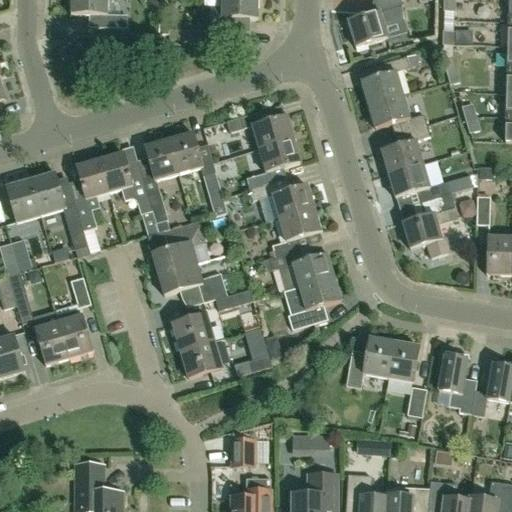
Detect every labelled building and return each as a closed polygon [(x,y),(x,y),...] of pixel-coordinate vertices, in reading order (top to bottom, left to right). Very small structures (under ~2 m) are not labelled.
[(108,0),(71,0),(71,17),(90,17),(89,30),(119,30),(119,18),(107,18),(108,0)] [(258,22),(258,0),(222,0),(222,9),(211,9),(210,33),(249,34),(250,21),(258,22)] [(403,19),(400,0),(372,0),(372,16),(347,23),(355,49),(388,40),(384,25),(403,19)] [(443,0),(443,13),(444,13),(454,13),(454,0),(443,0)] [(169,37),(169,27),(160,27),(160,37),(169,37)] [(454,48),(454,47),(454,33),(443,33),(443,47),(454,48)] [(361,84),(368,108),(403,98),(396,74),(420,67),(417,63),(420,62),(418,56),(374,69),(377,79),(361,84)] [(446,74),(456,71),(452,58),(442,61),(446,74)] [(456,71),(446,74),(450,87),(460,84),(456,71)] [(391,127),(394,138),(426,129),(423,117),(409,121),(403,98),(368,108),(375,131),(391,127)] [(466,122),(476,120),(472,106),(462,109),(466,122)] [(258,152),(294,142),(287,118),(270,123),(267,112),(227,124),(230,135),(252,128),(258,152)] [(476,120),(466,122),(470,136),(480,132),(476,120)] [(388,177),(423,167),(416,144),(429,140),(426,129),(394,138),(397,149),(381,153),(388,177)] [(169,143),(179,177),(203,170),(193,136),(169,143)] [(250,192),(287,181),(286,177),(284,170),(301,165),(294,142),(258,152),(265,176),(247,182),(250,192)] [(179,177),(169,143),(145,150),(154,177),(156,184),(179,177)] [(152,214),(147,196),(144,188),(134,191),(123,156),(99,163),(109,196),(122,192),(123,196),(126,198),(129,198),(135,197),(141,217),(152,214)] [(97,200),(109,196),(99,163),(76,169),(79,177),(87,204),(76,207),(79,220),(84,234),(94,231),(88,210),(96,208),(98,206),(98,204),(97,200)] [(409,196),(412,207),(450,196),(447,185),(430,190),(425,177),(423,167),(388,177),(395,201),(409,196)] [(228,216),(216,175),(203,179),(215,219),(228,216)] [(67,212),(58,182),(56,176),(30,184),(41,220),(67,212)] [(280,221),(314,211),(307,187),(290,193),(287,181),(250,192),(253,203),(273,198),(280,221)] [(41,220),(30,184),(7,190),(17,227),(41,220)] [(169,223),(159,192),(158,193),(158,192),(149,195),(147,196),(152,214),(156,227),(169,223)] [(459,224),(450,196),(412,207),(416,221),(402,225),(410,252),(427,248),(431,262),(447,257),(449,253),(446,242),(441,243),(437,230),(459,224)] [(477,200),(477,228),(489,228),(490,200),(477,200)] [(314,211),(280,221),(286,245),(273,249),(276,260),(307,250),(304,240),(321,235),(314,211)] [(84,234),(79,220),(67,224),(76,253),(88,250),(84,234)] [(209,262),(205,247),(200,229),(165,239),(169,251),(152,256),(158,277),(198,265),(209,262)] [(487,278),(511,278),(511,267),(511,241),(488,241),(487,278)] [(33,273),(33,272),(25,243),(12,247),(20,276),(33,273)] [(20,276),(12,247),(0,249),(0,250),(8,279),(20,276)] [(276,260),(268,262),(271,273),(293,266),(300,291),(334,280),(327,257),(311,262),(307,250),(276,260)] [(199,289),(204,306),(216,303),(244,295),(242,288),(226,292),(221,277),(203,282),(198,265),(158,277),(165,299),(199,289)] [(17,309),(22,328),(35,324),(29,305),(28,305),(28,303),(20,276),(8,279),(17,309)] [(0,281),(0,298),(4,313),(17,309),(8,279),(0,281)] [(334,280),(300,291),(306,314),(289,319),(293,334),(329,323),(325,310),(341,305),(334,280)] [(81,311),(92,307),(84,281),(72,284),(79,308),(55,315),(59,326),(69,363),(94,355),(81,311)] [(250,293),(244,295),(216,303),(219,314),(254,304),(250,293)] [(181,354),(215,344),(207,318),(173,328),(181,354)] [(69,363),(59,326),(36,333),(47,369),(69,363)] [(277,338),(266,341),(272,363),(283,360),(277,338)] [(0,343),(0,380),(0,382),(26,375),(15,339),(0,343)] [(364,377),(388,381),(394,346),(369,341),(366,356),(353,354),(346,389),(361,392),(364,377)] [(215,344),(181,354),(189,381),(223,371),(215,344)] [(419,350),(394,346),(388,381),(413,386),(419,350)] [(475,394),(476,387),(467,385),(465,382),(469,358),(445,354),(438,394),(451,396),(448,410),(459,412),(458,416),(471,418),(475,394)] [(234,368),(238,379),(272,369),(269,358),(234,368)] [(488,396),(475,394),(471,418),(484,420),(487,403),(510,407),(511,393),(511,365),(509,365),(503,369),(492,368),(488,396)] [(422,421),(427,393),(412,390),(407,418),(422,421)] [(314,455),(330,455),(330,440),(314,439),(314,455)] [(357,457),(367,458),(368,443),(358,442),(357,457)] [(255,443),(232,443),(232,470),(254,470),(255,443)] [(121,510),(121,495),(103,495),(103,469),(77,469),(76,511),(117,511),(118,510),(121,510)] [(336,511),(337,478),(308,478),(308,479),(312,479),(312,491),(308,491),(308,497),(293,497),(292,511),(336,511)] [(386,511),(387,493),(386,493),(386,500),(374,500),(374,491),(370,491),(371,480),(348,478),(346,509),(360,510),(360,511),(386,511)] [(246,482),(246,493),(246,500),(232,500),(231,511),(270,511),(271,482),(246,482)] [(455,488),(430,484),(429,492),(427,511),(469,511),(471,501),(471,500),(470,504),(454,502),(455,488)] [(484,502),(471,501),(469,511),(511,511),(511,487),(491,485),(489,496),(485,496),(484,502)] [(397,490),(387,493),(386,511),(427,511),(429,492),(397,490)]
